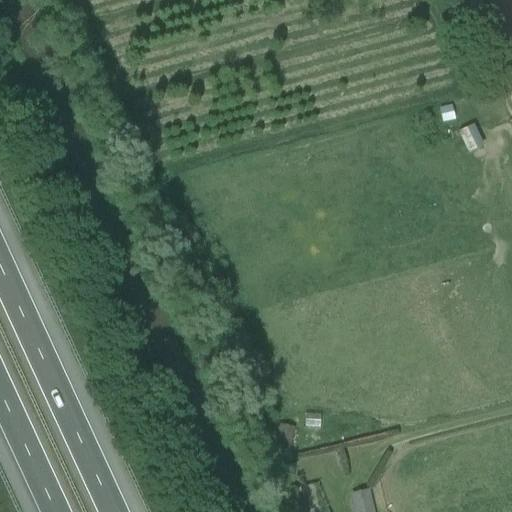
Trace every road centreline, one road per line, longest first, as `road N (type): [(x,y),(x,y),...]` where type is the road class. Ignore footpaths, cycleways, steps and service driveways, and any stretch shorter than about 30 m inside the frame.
road 1 (motorway): [(111,511),(0,269)]
road 2 (track): [(375,485),(403,444),(511,415)]
road 3 (motorway): [(0,394),(54,511)]
